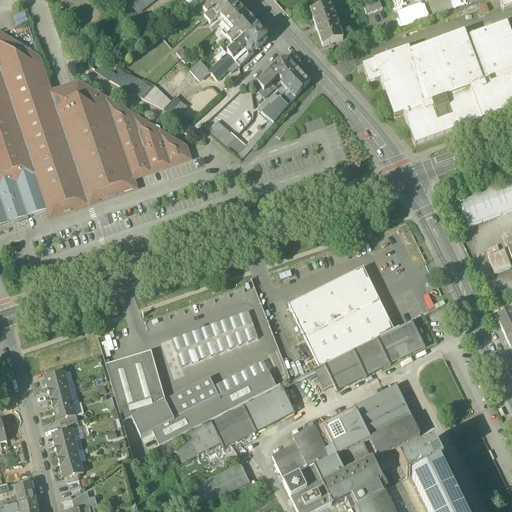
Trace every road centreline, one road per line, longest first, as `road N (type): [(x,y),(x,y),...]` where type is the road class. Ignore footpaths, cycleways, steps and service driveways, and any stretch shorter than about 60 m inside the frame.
road 1 (residential): [(3,320),(407,180)]
road 2 (secondary): [(407,180),(257,0)]
road 3 (secondary): [(511,389),(407,180)]
